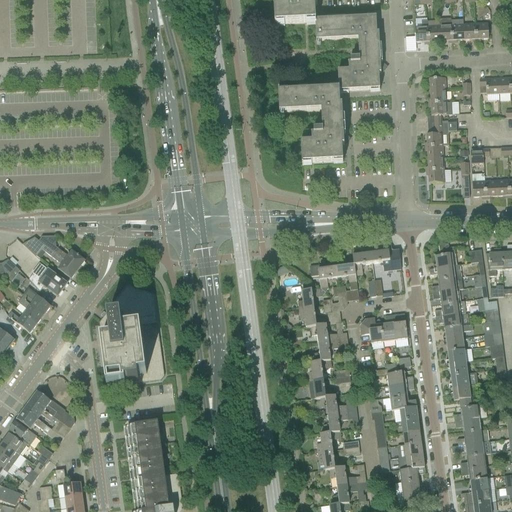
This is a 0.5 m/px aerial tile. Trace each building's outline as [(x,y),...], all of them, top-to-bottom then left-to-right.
[(284,0),(285,5),(274,5),(275,28),(276,28),(276,26),(315,24),(316,20),(315,5),(318,5),(321,2),(318,0),(284,0)] [(316,20),(315,24),(315,26),(316,43),(317,43),(319,42),(358,41),(358,44),(359,48),(359,55),(359,60),(351,61),(351,64),(348,65),(348,72),(338,72),(339,89),(338,89),(338,91),(340,93),(380,91),(379,76),(379,75),(379,72),(382,72),(385,69),(380,65),(380,64),(380,63),(380,54),(379,47),(379,44),(379,37),(377,37),(376,19),(319,21),(319,20),(316,20)] [(427,20),(414,20),(415,29),(415,38),(416,44),(428,44),(427,28),(427,20)] [(451,20),(439,21),(439,27),(440,43),(452,42),(451,27),(451,20)] [(475,25),(463,26),(464,42),(476,41),(475,25)] [(487,25),(475,25),(476,41),(488,40),(487,25)] [(463,26),(451,27),(452,42),(464,42),(463,26)] [(439,27),(427,28),(428,44),(440,43),(439,27)] [(429,81),(430,93),(446,92),(445,80),(429,81)] [(486,96),(499,96),(498,80),(479,81),(480,95),(486,95),(486,96)] [(499,96),(511,95),(510,80),(498,80),(499,96)] [(340,93),(338,91),(279,94),(279,92),(278,92),(279,115),(321,113),(322,132),(313,133),(314,136),(311,137),(312,144),(301,145),(302,167),(303,167),(303,165),(343,163),(342,144),(345,144),(348,141),(343,137),(342,109),(340,109),(339,95),(340,95),(340,93)] [(430,93),(431,105),(446,104),(446,92),(430,93)] [(441,129),(441,122),(441,117),(452,117),(451,104),(446,104),(431,105),(431,118),(427,118),(428,130),(441,129)] [(456,124),(448,124),(448,133),(456,133),(456,124)] [(442,148),(441,129),(428,130),(428,136),(426,136),(427,149),(442,148)] [(427,149),(427,161),(443,160),(442,148),(427,149)] [(483,151),(470,152),(471,166),(484,165),(483,158),(483,151)] [(427,161),(428,173),(444,172),(443,160),(427,161)] [(444,172),(428,173),(429,185),(451,184),(450,172),(444,172)] [(484,175),(472,175),(472,183),(472,189),(473,199),(485,198),(484,183),(484,175)] [(485,198),(497,198),(496,182),(484,183),(485,198)] [(497,198),(509,197),(508,182),(496,182),(497,198)] [(42,238),(39,242),(78,271),(85,262),(72,252),(68,257),(56,248),(56,238),(42,238)] [(78,271),(39,242),(35,239),(23,246),(37,258),(42,251),(46,254),(61,265),(57,270),(71,280),(78,271)] [(390,243),(369,246),(370,250),(372,265),(378,264),(378,265),(381,265),(383,266),(384,273),(401,271),(398,252),(392,253),(390,243)] [(507,255),(502,255),(502,273),(511,272),(511,246),(506,247),(507,255)] [(433,267),(433,271),(456,268),(454,250),(448,250),(448,247),(438,247),(440,257),(435,258),(436,266),(433,267)] [(353,258),(354,267),(355,277),(362,276),(361,269),(363,267),(365,267),(365,266),(372,265),(370,250),(361,252),(362,256),(353,258)] [(42,251),(37,258),(41,261),(46,254),(42,251)] [(489,256),(486,256),(488,278),(495,278),(495,273),(502,273),(502,255),(501,255),(489,256)] [(12,258),(9,261),(15,266),(18,263),(12,258)] [(287,258),(283,263),(289,267),(292,262),(287,258)] [(8,261),(2,265),(8,278),(6,279),(10,284),(17,275),(19,272),(18,270),(8,261)] [(344,263),(335,264),(337,279),(344,279),(346,279),(348,280),(350,291),(350,292),(357,291),(355,277),(354,267),(345,268),(344,263)] [(0,284),(6,279),(8,278),(2,265),(1,265),(0,264),(0,284)] [(319,279),(321,291),(325,294),(328,291),(327,283),(328,281),(331,281),(331,280),(337,279),(335,264),(310,268),(312,280),(319,279)] [(33,275),(29,281),(39,293),(43,288),(57,298),(59,297),(60,298),(63,293),(62,293),(67,285),(39,265),(32,275),(33,275)] [(278,270),(278,278),(290,273),(284,268),(278,270)] [(433,271),(430,272),(431,278),(437,278),(438,282),(438,283),(461,280),(460,268),(433,271)] [(17,275),(10,284),(17,290),(24,280),(17,275)] [(438,288),(431,288),(432,296),(457,292),(463,291),(461,280),(438,283),(438,288)] [(376,298),(374,282),(368,283),(370,299),(376,298)] [(380,282),(374,282),(376,298),(383,297),(380,282)] [(99,324),(105,372),(105,373),(107,388),(108,388),(125,386),(160,382),(164,377),(160,348),(159,342),(153,297),(147,294),(146,292),(144,293),(143,292),(143,291),(140,291),(140,289),(136,290),(128,286),(124,292),(123,291),(123,293),(123,294),(121,294),(121,295),(121,296),(119,296),(120,297),(105,316),(103,319),(100,322),(99,324)] [(495,290),(490,290),(491,299),(503,299),(503,296),(503,291),(503,287),(495,288),(495,290)] [(298,303),(299,312),(313,310),(312,304),(313,304),(312,302),(314,299),(322,298),(325,294),(321,291),(302,293),(303,302),(298,303)] [(338,302),(345,308),(348,305),(347,301),(351,301),(350,292),(350,291),(345,291),(346,295),(340,296),(337,296),(338,302)] [(358,300),(357,291),(350,292),(351,301),(358,300)] [(457,292),(432,296),(433,301),(440,300),(441,306),(458,304),(457,292)] [(25,296),(22,300),(44,317),(51,309),(37,298),(34,302),(25,296)] [(27,311),(23,316),(37,326),(44,317),(22,300),(19,304),(27,311)] [(483,301),(484,313),(489,312),(497,311),(496,303),(488,304),(487,301),(483,301)] [(343,311),(345,308),(338,302),(330,303),(331,308),(331,313),(327,314),(327,317),(340,315),(339,311),(343,311)] [(441,312),(434,313),(435,319),(460,316),(465,315),(464,303),(458,304),(441,306),(441,312)] [(305,320),(306,329),(326,327),(325,320),(318,321),(315,319),(314,317),(313,310),(299,312),(300,321),(305,320)] [(37,326),(23,316),(20,320),(11,313),(8,318),(17,325),(16,325),(30,336),(37,326)] [(324,317),(325,320),(326,327),(336,325),(341,325),(340,315),(327,317),(324,317)] [(404,315),(392,317),(395,342),(407,340),(405,322),(399,323),(399,320),(405,319),(404,315)] [(460,316),(435,319),(436,326),(443,325),(444,331),(462,328),(460,316)] [(385,318),(386,325),(381,325),(383,343),(395,342),(392,317),(385,318)] [(381,325),(380,322),(375,322),(374,319),(365,320),(359,327),(361,337),(369,336),(370,345),(383,343),(381,325)] [(499,323),(490,324),(491,332),(491,337),(500,335),(499,323)] [(446,338),(442,339),(443,343),(463,340),(462,334),(473,332),(472,326),(462,328),(444,331),(446,338)] [(317,337),(318,346),(337,343),(336,336),(329,337),(327,335),(327,333),(326,333),(326,327),(306,329),(306,330),(311,329),(312,338),(317,337)] [(0,360),(14,341),(0,330),(0,360)] [(292,341),(303,340),(302,330),(291,331),(292,341)] [(337,343),(348,342),(347,335),(336,336),(337,343)] [(490,349),(502,347),(500,335),(491,337),(493,348),(490,349)] [(446,347),(447,354),(464,352),(463,340),(443,343),(443,347),(446,347)] [(314,355),(309,356),(311,364),(315,364),(330,362),(329,356),(330,356),(330,355),(334,355),(333,351),(338,350),(337,343),(318,346),(319,355),(314,355)] [(495,360),(504,359),(502,347),(490,349),(491,361),(495,360)] [(445,363),(446,367),(466,364),(464,352),(447,354),(448,362),(445,363)] [(398,360),(400,370),(411,369),(410,359),(398,360)] [(311,374),(307,374),(308,383),(323,381),(322,375),(322,372),(324,370),(331,369),(330,362),(315,364),(311,364),(310,364),(311,374)] [(466,364),(446,367),(446,370),(449,370),(449,371),(451,379),(467,376),(466,364)] [(333,373),(334,380),(350,378),(349,371),(333,373)] [(386,376),(388,388),(414,384),(413,378),(406,379),(405,373),(397,374),(387,375),(386,376)] [(452,387),(449,387),(449,391),(469,388),(477,387),(476,375),(467,376),(451,379),(452,387)] [(315,401),(320,400),(335,398),(334,390),(327,391),(324,390),(324,388),(323,381),(308,383),(310,400),(315,400),(315,401)] [(384,388),(383,389),(384,396),(389,395),(390,400),(408,397),(407,392),(414,391),(414,384),(388,388),(384,388)] [(469,388),(449,391),(450,395),(453,395),(454,403),(459,402),(460,410),(471,409),(470,401),(471,401),(469,388)] [(58,422),(70,430),(74,424),(74,419),(66,414),(63,417),(61,416),(60,416),(47,407),(50,402),(37,393),(30,402),(52,418),(58,422)] [(408,397),(390,400),(390,405),(391,412),(399,411),(416,409),(416,402),(409,403),(408,397)] [(326,408),(327,417),(347,415),(346,407),(338,408),(336,406),(336,404),(335,398),(320,400),(321,409),(326,408)] [(30,402),(24,411),(37,421),(41,416),(49,422),(52,418),(30,402)] [(374,402),(369,403),(369,405),(371,415),(375,414),(380,413),(379,409),(377,408),(376,402),(374,402)] [(454,417),(454,424),(479,421),(478,408),(471,409),(460,410),(461,416),(454,417)] [(416,409),(399,411),(401,423),(418,421),(416,409)] [(46,427),(37,421),(24,411),(17,421),(25,426),(30,430),(34,426),(43,432),(46,427)] [(323,427),(324,435),(340,433),(339,427),(339,425),(340,422),(347,421),(347,415),(327,417),(328,426),(323,427)] [(401,423),(397,423),(397,429),(401,428),(402,435),(420,433),(418,421),(401,423)] [(479,421),(455,424),(455,430),(462,429),(463,429),(463,435),(481,432),(479,421)] [(15,422),(8,432),(17,438),(20,441),(30,447),(33,443),(37,437),(28,431),(27,431),(23,428),(15,422)] [(58,422),(51,431),(58,436),(58,435),(64,439),(64,438),(70,430),(58,422)] [(173,511),(174,510),(182,509),(178,477),(176,476),(164,477),(163,471),(158,430),(157,424),(135,427),(135,422),(126,423),(125,425),(125,432),(128,434),(132,433),(137,465),(134,466),(133,468),(133,474),(136,476),(138,476),(139,487),(137,487),(135,489),(136,496),(138,498),(141,497),(142,511),(173,511)] [(374,426),(376,438),(385,437),(384,430),(383,425),(374,426)] [(51,431),(47,436),(51,439),(59,445),(64,439),(58,435),(58,436),(51,431)] [(464,440),(457,441),(457,442),(458,448),(489,444),(487,432),(481,432),(463,435),(464,440)] [(321,445),(316,446),(317,455),(333,453),(335,452),(334,441),(340,441),(340,433),(324,435),(320,436),(321,445)] [(402,435),(404,447),(421,445),(420,433),(402,435)] [(9,434),(2,443),(19,456),(26,447),(9,434)] [(377,445),(377,450),(386,449),(385,437),(376,438),(377,445)] [(2,443),(0,446),(0,455),(13,465),(18,468),(19,469),(26,461),(19,456),(2,443)] [(342,445),(343,451),(359,449),(358,443),(342,445)] [(458,448),(451,449),(452,455),(466,453),(466,454),(466,459),(484,457),(491,456),(489,444),(458,448)] [(399,448),(398,448),(399,460),(423,457),(421,445),(404,447),(399,448)] [(41,447),(37,453),(49,461),(53,455),(41,447)] [(386,449),(377,450),(378,455),(379,463),(388,461),(390,461),(389,456),(387,456),(387,454),(386,449)] [(324,463),(325,471),(344,469),(343,462),(336,463),(334,462),(334,459),(333,459),(333,453),(317,455),(319,463),(324,463)] [(0,455),(0,468),(3,471),(5,472),(6,473),(11,477),(16,470),(18,468),(13,465),(0,455)] [(399,472),(424,469),(423,457),(399,460),(401,471),(399,472)] [(467,464),(460,466),(461,472),(485,469),(484,457),(466,459),(467,464)] [(388,461),(379,463),(380,469),(380,475),(383,474),(390,473),(389,468),(388,461)] [(344,469),(329,471),(330,480),(335,479),(336,488),(356,486),(355,478),(348,479),(346,478),(346,476),(345,476),(344,469)] [(399,472),(401,484),(419,482),(418,476),(425,475),(424,469),(399,472)] [(485,469),(461,472),(462,479),(469,477),(470,483),(486,481),(487,481),(485,469)] [(64,471),(62,472),(55,472),(56,481),(65,480),(64,471)] [(468,491),(468,495),(488,492),(486,481),(470,483),(471,491),(468,491)] [(401,484),(394,485),(396,497),(398,497),(428,493),(427,486),(420,487),(419,482),(401,484)] [(63,486),(65,499),(80,497),(80,493),(81,493),(80,484),(63,486)] [(333,498),(334,507),(349,505),(348,498),(348,496),(350,493),(357,493),(356,486),(336,488),(338,497),(333,498)] [(40,489),(39,490),(41,502),(48,501),(52,500),(51,498),(50,488),(40,489)] [(464,500),(465,508),(490,504),(488,492),(468,495),(460,496),(461,500),(464,500)] [(428,493),(398,497),(399,506),(402,509),(404,508),(411,507),(421,506),(421,500),(429,499),(428,493)] [(65,499),(66,511),(82,509),(81,505),(83,505),(82,497),(80,497),(65,499)] [(37,502),(37,511),(49,511),(48,501),(41,502),(37,502)]
